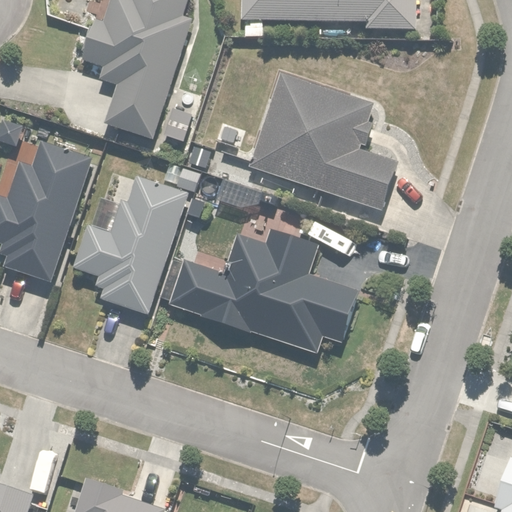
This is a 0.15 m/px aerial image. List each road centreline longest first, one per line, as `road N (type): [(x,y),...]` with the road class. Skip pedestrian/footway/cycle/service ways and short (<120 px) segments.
road 1 (residential): [(400,489),(0,354)]
road 2 (residential): [(400,489),(511,137)]
